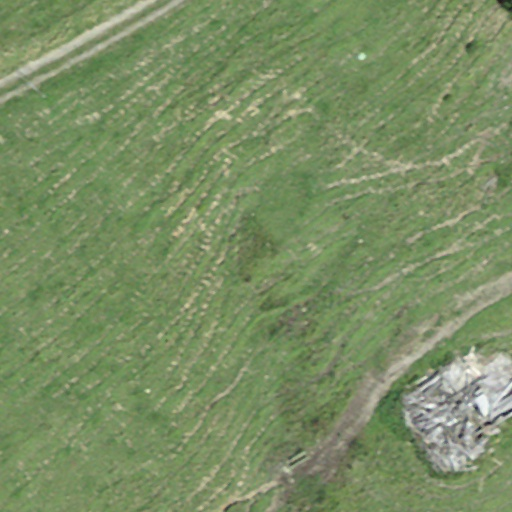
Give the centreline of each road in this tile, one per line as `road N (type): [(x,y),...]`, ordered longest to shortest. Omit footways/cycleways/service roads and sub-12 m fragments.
road 1 (track): [(335,477),(401,374),(511,295)]
road 2 (unclassified): [(0,87),(159,0)]
